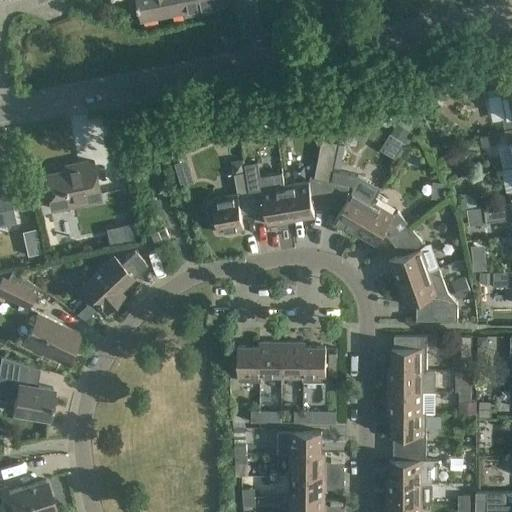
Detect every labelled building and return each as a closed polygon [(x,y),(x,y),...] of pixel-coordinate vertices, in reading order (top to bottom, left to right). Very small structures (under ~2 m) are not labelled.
[(185,12),(182,0),(129,0),(132,10),(135,12),(140,11),(142,21),(185,12)] [(182,0),(185,12),(186,16),(218,10),(217,7),(225,5),(228,0),(182,0)] [(511,86),(509,84),(501,94),(506,118),(502,119),(505,131),(511,130),(511,86)] [(439,104),(429,89),(418,96),(427,111),(439,104)] [(499,93),(485,97),(492,120),(505,116),(499,93)] [(266,130),(277,128),(275,114),(264,116),(266,130)] [(236,123),(218,127),(222,146),(240,143),(236,123)] [(397,123),(391,134),(390,133),(380,149),(395,159),(396,157),(398,159),(408,144),(405,142),(411,131),(397,123)] [(205,141),(203,130),(181,135),(184,146),(205,141)] [(318,172),(334,172),(335,135),(320,134),(318,172)] [(480,137),(481,148),(495,145),(493,134),(480,137)] [(188,153),(176,156),(181,179),(194,177),(188,153)] [(241,214),(253,212),(245,164),(244,159),(231,161),(238,194),(212,198),(205,208),(215,215),(218,233),(244,229),(241,214)] [(78,169),(44,176),(50,209),(87,202),(86,197),(98,194),(99,199),(100,199),(92,161),(77,164),(78,169)] [(257,162),(245,164),(253,212),(265,210),(267,224),(291,221),(285,186),(262,190),(257,162)] [(505,190),(511,188),(511,162),(502,163),(505,190)] [(285,186),(291,221),(315,217),(312,202),(327,205),(331,181),(310,177),(309,182),(285,186)] [(353,185),(331,181),(327,205),(342,207),(334,220),(355,232),(373,202),(352,190),(353,185)] [(0,224),(15,221),(11,205),(6,186),(0,187),(0,224)] [(434,186),(433,198),(442,199),(445,199),(446,188),(434,186)] [(394,214),(373,202),(355,232),(376,245),(383,232),(393,243),(411,228),(398,211),(394,214)] [(511,203),(484,208),(486,223),(511,218),(511,203)] [(151,233),(156,243),(169,237),(165,227),(151,233)] [(411,228),(393,243),(402,255),(388,260),(396,283),(439,267),(431,243),(426,245),(411,228)] [(23,232),(26,248),(28,256),(40,253),(36,229),(23,232)] [(147,246),(156,275),(165,273),(156,244),(147,246)] [(99,269),(81,286),(87,292),(100,306),(101,306),(105,310),(118,299),(122,295),(118,290),(133,276),(136,273),(137,275),(148,265),(135,250),(121,264),(113,256),(99,269)] [(485,258),(473,260),(474,272),(486,270),(485,258)] [(447,291),(439,267),(396,283),(404,305),(416,301),(416,320),(457,320),(457,303),(447,291)] [(35,293),(32,292),(35,286),(11,270),(7,279),(2,277),(0,281),(0,293),(27,307),(35,293)] [(511,270),(493,272),(493,283),(493,287),(511,286),(511,270)] [(480,272),(480,283),(490,283),(493,283),(493,272),(490,272),(480,272)] [(458,298),(471,293),(464,275),(451,281),(458,298)] [(37,312),(23,341),(65,362),(79,333),(37,312)] [(423,371),(427,371),(427,335),(418,335),(394,335),(394,347),(392,347),(392,368),(392,369),(423,370),(423,371)] [(477,347),(488,347),(488,336),(477,336),(477,347)] [(260,381),(260,342),(259,342),(259,346),(238,346),(238,366),(238,381),(260,381)] [(282,377),(282,342),(260,342),(260,381),(261,381),(261,377),(282,377)] [(304,342),(282,342),(282,377),(302,378),(302,382),(303,381),(304,342)] [(305,342),(304,342),(303,381),(326,382),(326,346),(305,346),(305,342)] [(13,412),(48,418),(53,388),(29,384),(33,366),(1,356),(0,360),(0,393),(15,396),(13,412)] [(459,370),(471,370),(471,359),(459,359),(459,370)] [(392,369),(392,368),(388,368),(387,391),(435,391),(435,371),(427,371),(423,371),(423,370),(392,369)] [(459,386),(459,392),(471,392),(471,383),(459,383),(459,386)] [(435,413),(435,391),(387,391),(387,414),(391,414),(391,413),(435,413)] [(471,392),(459,392),(459,401),(471,401),(471,392)] [(480,403),(480,418),(491,418),(491,403),(480,403)] [(251,422),(260,422),(260,410),(251,410),(251,422)] [(269,410),(260,410),(260,422),(269,422),(269,410)] [(303,422),(303,411),(294,410),(294,422),(303,422)] [(312,411),(303,411),(303,422),(312,423),(312,411)] [(393,447),(426,447),(427,414),(435,414),(435,413),(391,413),(391,414),(391,435),(394,435),(393,447)] [(278,453),(286,453),(325,454),(325,452),(321,452),(321,431),(301,431),(286,431),(286,432),(278,432),(278,453)] [(476,455),(486,455),(486,443),(476,442),(476,455)] [(235,455),(247,454),(246,445),(234,446),(235,455)] [(393,447),(393,459),(391,459),(391,480),(391,481),(422,481),(422,483),(433,483),(433,482),(439,482),(439,459),(426,459),(426,447),(393,447)] [(325,475),(325,454),(286,453),(286,455),(290,455),(290,475),(325,475)] [(248,475),(247,454),(235,455),(236,463),(236,475),(248,475)] [(290,475),(290,497),(325,497),(325,475),(290,475)] [(8,492),(14,511),(50,511),(56,510),(46,480),(8,492)] [(422,483),(422,481),(391,481),(391,480),(387,480),(387,503),(422,503),(432,503),(433,483),(422,483)] [(243,497),(255,497),(254,488),(242,489),(243,497)] [(475,500),(487,500),(486,511),(511,511),(511,492),(487,492),(476,492),(475,500)] [(458,495),(458,504),(470,504),(470,495),(458,495)] [(255,497),(243,497),(243,506),(255,505),(255,497)] [(324,511),(325,497),(290,497),(289,511),(324,511)] [(486,511),(487,500),(475,500),(476,504),(475,511),(486,511)] [(386,511),(421,511),(422,503),(387,503),(386,511)]
